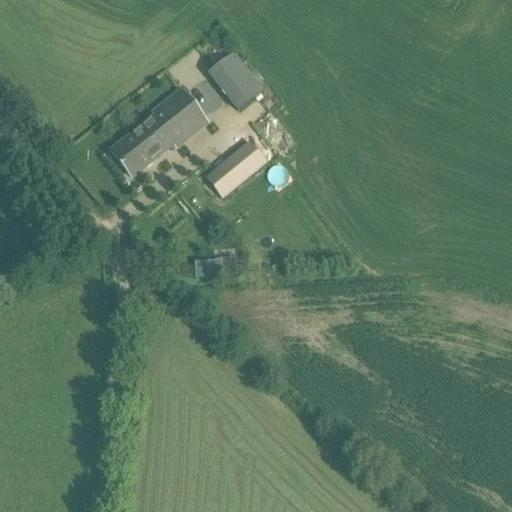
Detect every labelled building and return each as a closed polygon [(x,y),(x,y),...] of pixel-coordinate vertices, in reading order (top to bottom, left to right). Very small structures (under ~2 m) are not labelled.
[(195,43),(158,72),(169,86),(180,78),(188,87),(203,75),(196,66),(207,57),(195,43)] [(267,49),(253,61),(269,82),(284,70),(267,49)] [(236,55),(209,77),(240,116),(267,93),(236,55)] [(113,155),(133,180),(207,121),(187,96),(113,155)] [(207,179),(225,202),(266,168),(248,146),(207,179)] [(235,262),(194,265),(196,284),(236,281),(235,262)]
